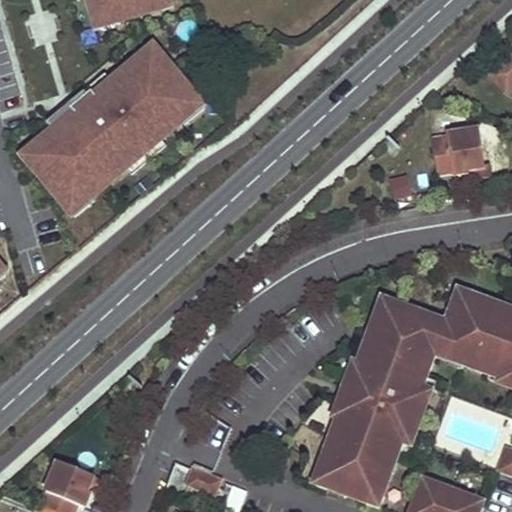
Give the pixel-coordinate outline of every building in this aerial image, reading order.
[(90,0),(93,6),(97,5),(103,27),(168,8),(165,0),(90,0)] [(82,71),(80,36),(74,36),(72,13),(29,15),(31,42),(56,41),(57,73),(82,71)] [(201,103),(158,52),(141,65),(139,62),(98,97),(94,92),(73,109),(77,114),(43,145),(45,146),(28,160),(71,212),(87,198),(90,201),(187,120),(184,117),(201,103)] [(511,60),(492,78),(508,97),(511,93),(511,60)] [(485,171),(481,133),(448,138),(448,140),(433,142),(438,176),(452,174),(453,178),(469,175),(468,173),(485,171)] [(490,170),(485,171),(468,173),(469,175),(469,180),(491,178),(490,170)] [(382,179),(382,199),(408,199),(408,179),(382,179)] [(511,310),(470,295),(466,305),(454,301),(444,329),(417,319),(418,315),(394,306),(390,317),(379,313),(363,357),(365,357),(360,370),(356,369),(338,416),(343,417),(338,430),(334,429),(318,472),(331,477),(326,489),(367,504),(371,491),(384,496),(404,442),(411,444),(429,395),(424,393),(439,352),(464,361),(463,367),(491,377),(492,373),(505,378),(503,382),(511,385),(511,310)] [(511,452),(507,451),(502,462),(511,465),(511,452)] [(511,465),(502,462),(499,471),(511,475),(511,465)] [(94,478),(57,463),(44,494),(47,495),(41,509),(48,511),(75,511),(77,507),(84,511),(90,495),(87,494),(94,478)] [(220,481),(193,470),(187,485),(214,495),(220,481)] [(101,481),(94,478),(87,494),(90,495),(95,497),(101,481)] [(480,511),(484,504),(424,482),(412,511),(480,511)] [(239,511),(246,493),(232,488),(226,506),(239,511)]
